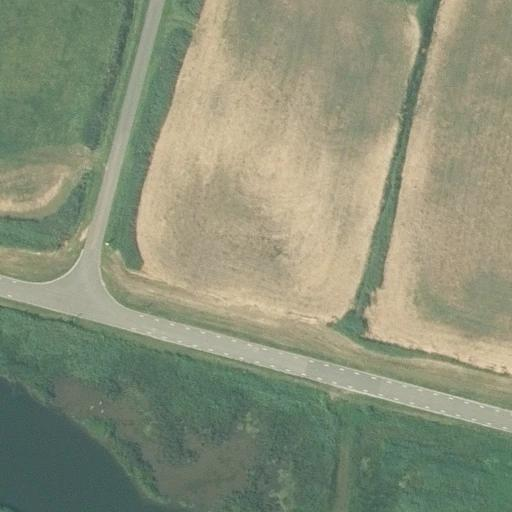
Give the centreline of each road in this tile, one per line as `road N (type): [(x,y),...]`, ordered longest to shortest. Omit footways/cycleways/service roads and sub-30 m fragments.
road 1 (unclassified): [(511,424),(75,309)]
road 2 (unclassified): [(75,309),(156,0)]
road 3 (track): [(339,511),(352,382)]
